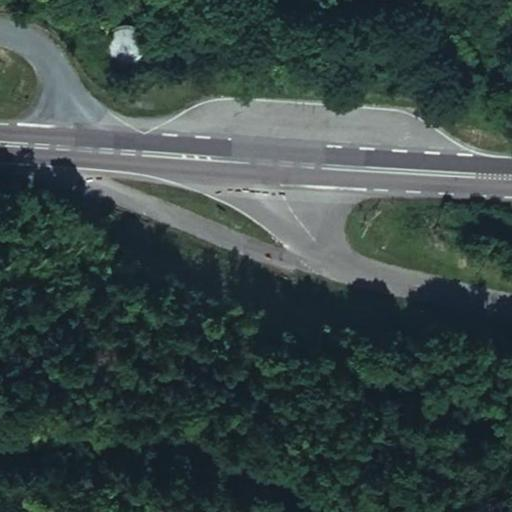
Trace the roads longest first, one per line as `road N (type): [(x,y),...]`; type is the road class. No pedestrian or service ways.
road 1 (tertiary): [(281,164),(287,207),(344,267),(511,307)]
road 2 (secondary): [(281,164),(511,180)]
road 3 (secondary): [(74,149),(281,164)]
road 4 (tertiary): [(0,30),(49,61),(65,85),(74,149)]
